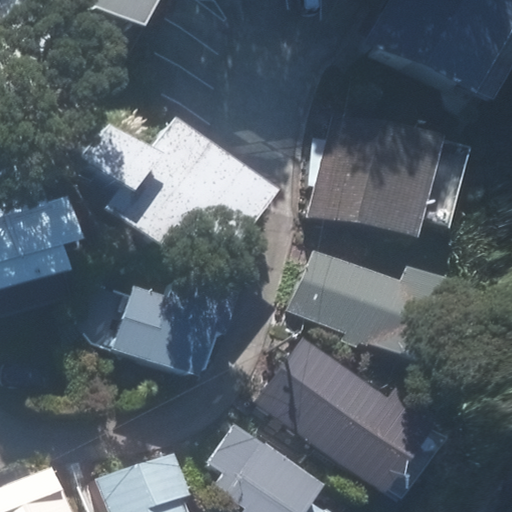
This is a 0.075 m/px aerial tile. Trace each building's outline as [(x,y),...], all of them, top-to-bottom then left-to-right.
[(48,0),(132,43),(153,0),(48,0)] [(511,15),(482,0),(404,0),(372,61),(484,119),(511,65),(511,15)] [(135,144),(85,214),(140,252),(163,220),(210,253),(263,179),(183,121),(156,159),(135,144)] [(341,131),(316,228),(425,257),(451,160),(341,131)] [(0,184),(0,309),(48,295),(42,274),(61,268),(33,174),(0,184)] [(289,320),(351,344),(348,349),(454,394),(485,317),(411,286),(405,302),(313,264),(289,320)] [(115,291),(93,360),(180,387),(209,297),(155,280),(148,302),(115,291)] [(295,346),(246,414),(378,509),(427,443),(295,346)] [(221,511),(303,511),(315,498),(225,429),(193,470),(212,484),(202,497),(221,511)] [(168,464),(88,489),(95,511),(170,511),(170,510),(182,506),(168,464)] [(69,511),(58,483),(38,491),(31,473),(1,486),(7,498),(0,500),(0,511),(69,511)]
